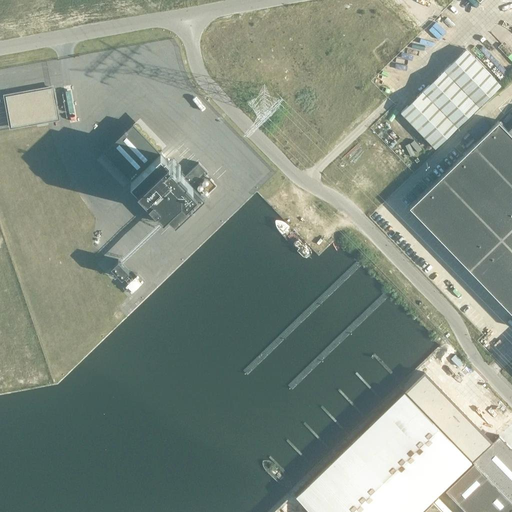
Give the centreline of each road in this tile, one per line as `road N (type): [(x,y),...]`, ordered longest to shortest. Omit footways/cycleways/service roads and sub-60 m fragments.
road 1 (unclassified): [(511,399),(467,353),(459,325),(356,214),(302,181),(201,77),(184,14)]
road 2 (unclassified): [(0,48),(184,14)]
